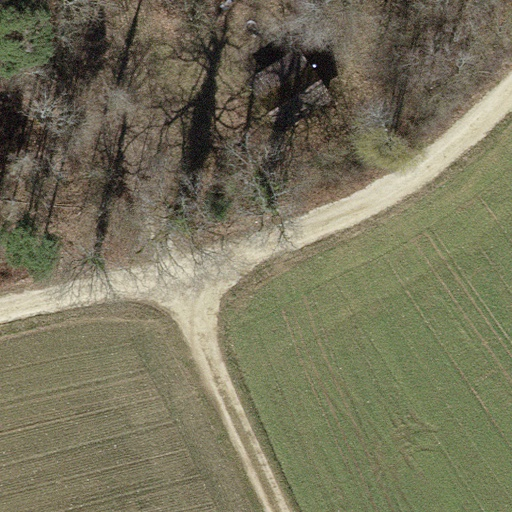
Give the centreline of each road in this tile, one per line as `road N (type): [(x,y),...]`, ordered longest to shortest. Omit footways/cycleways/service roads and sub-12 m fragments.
road 1 (track): [(511,78),(458,139),(387,198),(181,287)]
road 2 (track): [(147,0),(181,287)]
road 3 (track): [(284,511),(181,287)]
road 4 (track): [(181,287),(0,333)]
